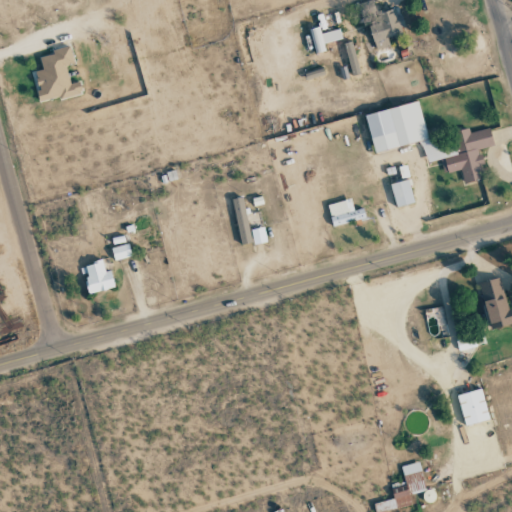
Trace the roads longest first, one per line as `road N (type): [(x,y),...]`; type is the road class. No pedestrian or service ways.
road 1 (secondary): [(511,220),(0,365)]
road 2 (residential): [(57,349),(0,142)]
